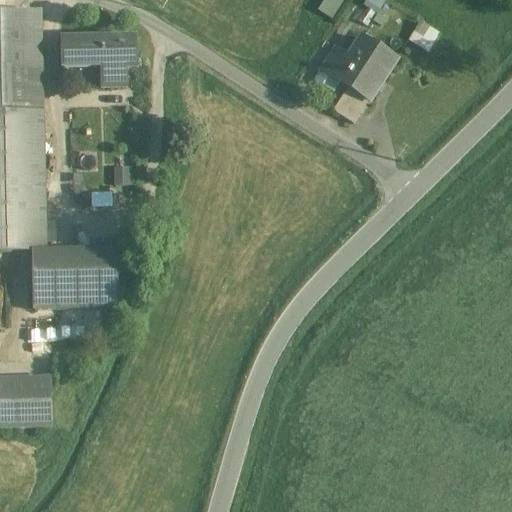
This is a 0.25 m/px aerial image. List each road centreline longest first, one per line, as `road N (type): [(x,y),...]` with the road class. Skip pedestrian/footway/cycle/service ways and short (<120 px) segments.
road 1 (tertiary): [(413,195),(265,356),(218,511)]
road 2 (residential): [(413,195),(148,20),(98,0)]
road 3 (tertiary): [(511,101),(413,195)]
